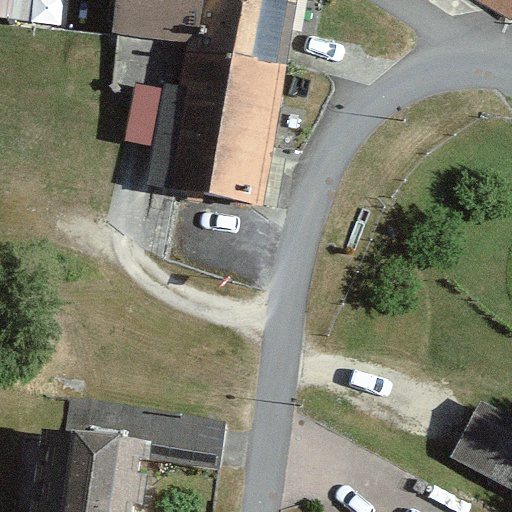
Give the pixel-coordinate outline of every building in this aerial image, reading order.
[(116,0),(113,33),(186,41),(190,0),(116,0)] [(285,61),(291,0),(190,0),(186,41),(185,51),(285,61)] [(511,0),(479,0),(511,20),(511,19),(511,0)] [(163,85),(152,190),(277,203),(282,163),(274,162),(285,61),(185,51),(181,87),(163,85)] [(79,441),(147,451),(214,461),(220,424),(85,403),(79,441)] [(511,488),(511,420),(482,405),(454,458),(511,488)] [(138,511),(147,451),(79,441),(42,435),(30,511),(138,511)]
